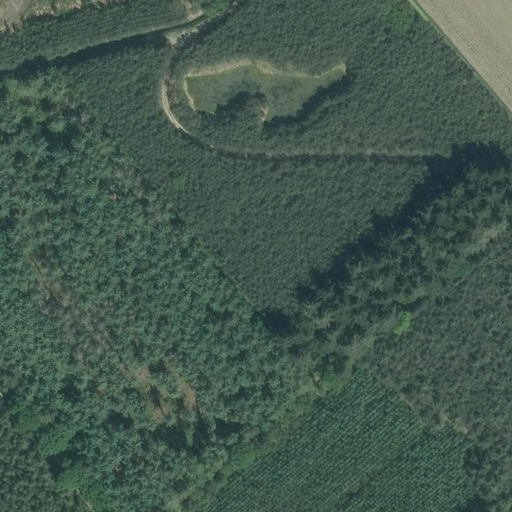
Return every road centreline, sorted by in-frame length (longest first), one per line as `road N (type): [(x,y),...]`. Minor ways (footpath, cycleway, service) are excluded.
road 1 (track): [(511,171),(257,154),(186,128),(172,107),(169,75),(197,31),(239,0)]
road 2 (track): [(137,511),(511,197)]
road 3 (track): [(197,31),(0,79)]
road 4 (track): [(112,511),(0,378)]
